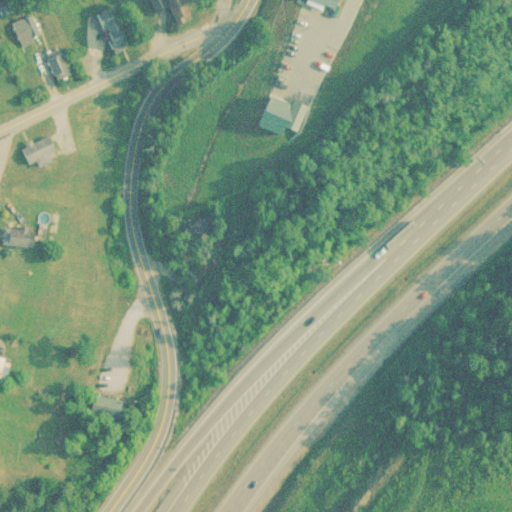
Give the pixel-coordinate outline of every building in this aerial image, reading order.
[(166,5),(172,22),(189,16),(183,0),(149,0),(152,9),(166,5)] [(303,0),(328,12),(333,0),(303,0)] [(93,13),(109,52),(126,45),(110,6),(93,13)] [(8,22),(17,46),(39,38),(30,13),(8,22)] [(66,73),(59,50),(44,55),(51,77),(66,73)] [(299,104),(281,99),(274,127),(292,132),(299,104)] [(53,156),(48,136),(16,144),(21,163),(30,161),(53,156)] [(181,242),(210,238),(208,219),(179,222),(181,242)] [(0,244),(26,245),(27,227),(0,226),(0,228),(0,244)] [(0,387),(7,389),(13,358),(0,355),(0,387)] [(123,413),(120,396),(92,399),(94,416),(123,413)]
